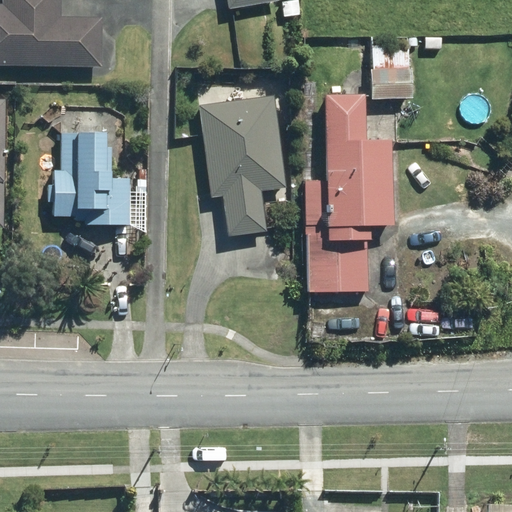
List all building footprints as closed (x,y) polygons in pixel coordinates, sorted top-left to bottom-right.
[(0,67),(99,68),(100,20),(58,19),(57,0),(0,0),(1,6),(0,6),(0,67)] [(223,0),(225,11),(275,3),(274,0),(223,0)] [(296,2),(280,4),(282,18),(298,16),(296,2)] [(404,40),(367,41),(368,73),(365,73),(366,102),(408,102),(407,72),(404,72),(404,40)] [(430,41),(420,42),(420,50),(431,49),(430,41)] [(322,183),(302,183),(303,238),(307,238),(308,294),(366,293),(365,229),(390,229),(390,228),(388,143),(363,144),(362,96),(321,97),(322,183)] [(270,99),(196,109),(208,199),(219,198),(225,239),(263,234),(258,194),(282,191),(270,99)] [(102,135),(59,134),(58,173),(53,173),(52,187),(46,187),(45,202),(52,202),(52,217),(73,217),(73,222),(82,222),(82,226),(126,226),(127,181),(111,181),(109,180),(109,173),(109,150),(105,150),(102,150),(102,135)]
